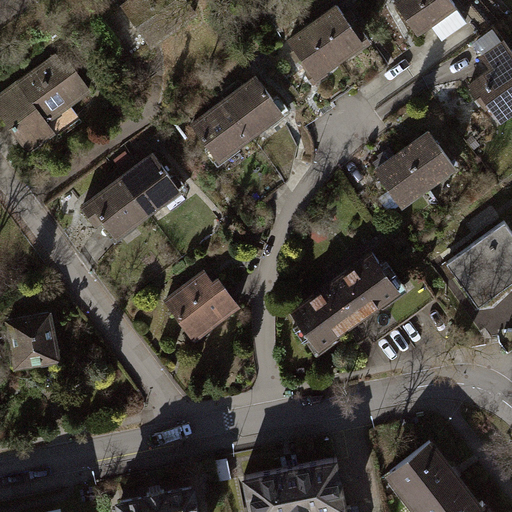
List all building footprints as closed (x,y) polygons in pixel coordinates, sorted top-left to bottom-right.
[(126,0),(93,24),(120,62),(194,11),(186,0),(126,0)] [(451,0),(389,0),(413,33),(426,23),(438,40),(466,20),(451,0)] [(335,3),(310,20),(336,57),(365,36),(362,32),(358,35),(335,3)] [(310,20),(284,39),(306,69),(301,72),(306,79),(336,57),(310,20)] [(478,57),(487,69),(510,52),(501,41),(478,57)] [(487,69),(464,85),(480,108),(485,105),(496,121),(511,109),(511,55),(510,52),(487,69)] [(53,53),(0,90),(0,118),(24,152),(51,132),(42,120),(88,88),(66,59),(60,63),(53,53)] [(230,80),(215,92),(247,135),(279,112),(252,75),(236,87),(230,80)] [(204,109),(187,122),(214,159),(247,135),(215,92),(200,103),(204,109)] [(426,129),(398,149),(425,185),(453,166),(426,129)] [(398,149),(370,169),(383,189),(372,197),(384,215),(425,185),(398,149)] [(128,156),(112,168),(145,211),(176,188),(149,151),(133,163),(128,156)] [(101,185),(84,198),(111,235),(145,211),(112,168),(97,179),(101,185)] [(500,219),(442,260),(475,305),(511,278),(511,230),(509,232),(500,219)] [(371,250),(287,309),(313,345),(342,325),(397,286),(371,250)] [(201,268),(160,298),(175,318),(182,313),(197,333),(237,303),(216,275),(209,279),(201,268)] [(397,286),(342,325),(354,343),(365,337),(370,342),(431,298),(414,275),(397,286)] [(47,310),(4,318),(8,338),(1,339),(6,365),(30,360),(37,363),(48,361),(56,355),(47,310)] [(426,440),(386,472),(418,511),(465,511),(476,503),(426,440)] [(333,456),(239,475),(246,511),(349,511),(348,507),(343,508),(333,456)] [(192,511),(188,488),(116,504),(117,511),(192,511)] [(476,503),(465,511),(489,511),(480,501),(476,503)]
